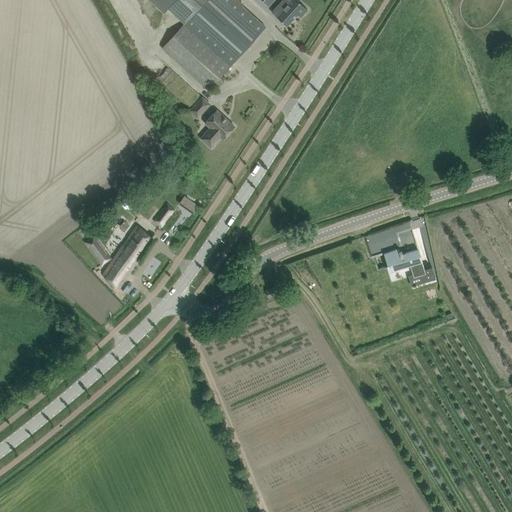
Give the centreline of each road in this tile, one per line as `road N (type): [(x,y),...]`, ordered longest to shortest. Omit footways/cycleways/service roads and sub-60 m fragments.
road 1 (unclassified): [(173,296),(197,313),(222,313),(266,256),(511,171)]
road 2 (secondary): [(173,296),(368,0)]
road 3 (secondary): [(0,449),(173,296)]
